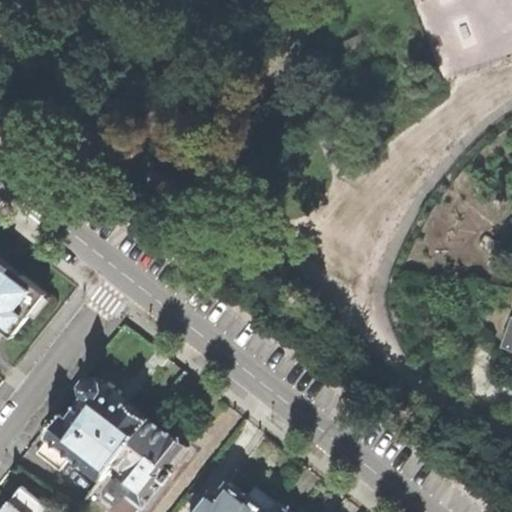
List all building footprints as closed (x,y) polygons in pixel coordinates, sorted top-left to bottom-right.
[(0,323),(16,335),(49,293),(7,260),(0,255),(0,323)] [(39,450),(61,468),(72,455),(102,477),(116,461),(149,418),(128,401),(123,407),(113,399),(103,391),(104,389),(102,381),(96,377),(88,378),(84,384),(85,391),(87,394),(70,417),(64,412),(47,435),(49,436),(39,450)] [(156,409),(149,418),(116,461),(126,469),(111,489),(109,491),(121,501),(117,507),(123,511),(136,511),(143,502),(147,505),(168,478),(165,475),(187,446),(173,435),(180,427),(172,421),(156,409)] [(272,511),(280,502),(267,491),(259,485),(252,495),(250,494),(249,496),(231,482),(220,496),(213,491),(196,511),(272,511)] [(2,511),(49,511),(53,507),(24,485),(6,508),(2,511)] [(293,511),(280,502),(272,511),(293,511)]
